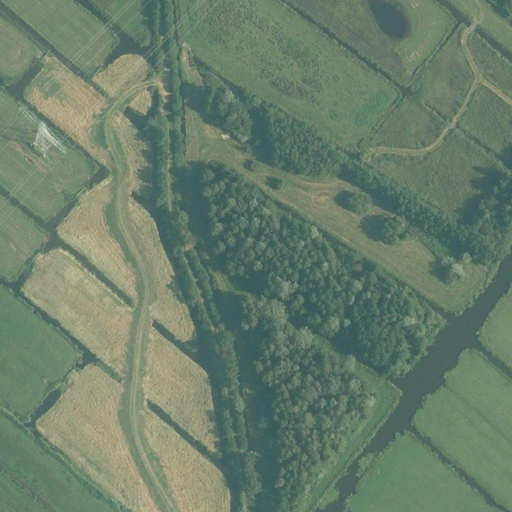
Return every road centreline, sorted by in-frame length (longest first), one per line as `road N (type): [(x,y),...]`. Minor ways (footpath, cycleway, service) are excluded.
road 1 (track): [(172,511),(133,432),(147,298),(120,223),(111,134),(111,113),(124,95),(167,82)]
road 2 (track): [(239,452),(214,326),(172,210),(159,0)]
